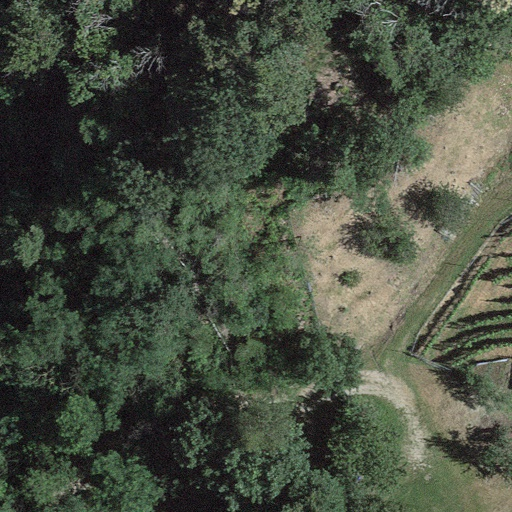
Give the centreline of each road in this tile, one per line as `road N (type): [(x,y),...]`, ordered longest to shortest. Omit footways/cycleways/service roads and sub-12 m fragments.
road 1 (track): [(234,414),(289,414),(345,390),(418,321),(492,217),(511,207)]
road 2 (track): [(234,414),(139,437),(58,511)]
